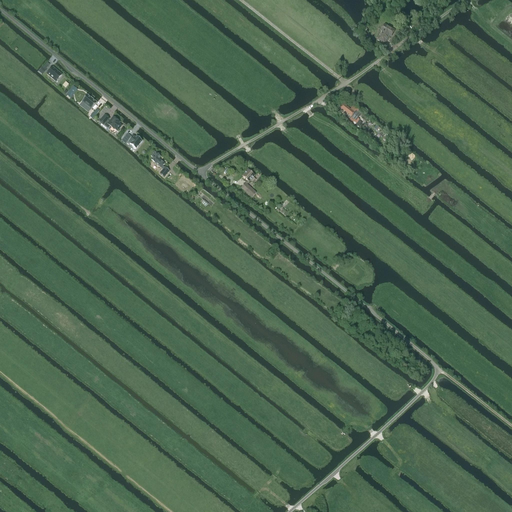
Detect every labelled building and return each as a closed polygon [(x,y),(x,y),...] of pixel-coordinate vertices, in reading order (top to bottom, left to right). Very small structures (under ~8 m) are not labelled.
[(381,35),(378,40),(385,44),(388,39),(387,39),(389,35),(391,36),(394,30),(389,27),(388,29),(384,27),(382,31),(384,32),(383,32),(384,33),(382,36),(381,35)] [(56,82),(61,75),(52,68),(47,75),(56,82)] [(86,94),(80,101),(90,109),(96,102),(86,94)] [(340,108),(351,117),(354,113),(343,104),(340,108)] [(91,116),(90,117),(92,119),(93,117),(99,111),(97,109),(91,116)] [(99,122),(103,125),(109,119),(105,115),(99,122)] [(109,119),(103,125),(109,130),(111,128),(113,130),(114,129),(117,131),(121,126),(118,124),(119,122),(113,117),(109,122),(107,121),(109,119)] [(143,142),(138,137),(136,138),(134,136),(129,142),(131,144),(131,145),(136,150),(143,142)] [(151,160),(153,162),(161,168),(164,164),(158,159),(160,157),(156,154),(151,160)] [(161,173),(164,176),(169,171),(166,168),(161,173)] [(256,193),(247,185),(248,183),(250,181),(252,183),(255,180),(253,178),(254,176),(255,175),(252,173),(251,173),(248,170),(242,177),(247,182),(241,188),(252,198),(256,193)]
